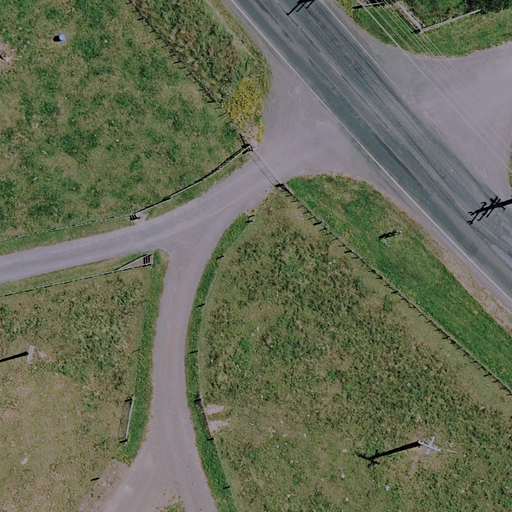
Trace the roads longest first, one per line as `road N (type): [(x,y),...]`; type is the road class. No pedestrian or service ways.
road 1 (tertiary): [(511,256),(278,0)]
road 2 (track): [(511,35),(397,135)]
